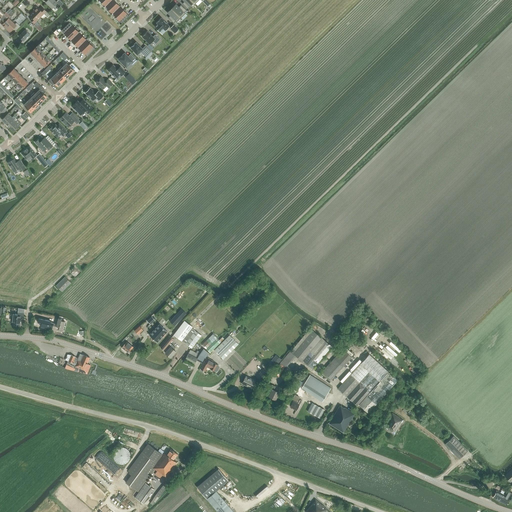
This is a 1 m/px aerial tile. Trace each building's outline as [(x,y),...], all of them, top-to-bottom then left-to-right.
[(55,6),(58,9),(63,3),(59,0),(58,0),(57,2),(54,0),(47,0),(46,2),(52,8),(55,6)] [(110,0),(105,6),(106,7),(107,6),(110,9),(116,3),(113,0),(110,0)] [(189,5),(193,1),(191,0),(183,0),(185,1),(183,3),(188,9),(190,6),(189,5)] [(116,3),(110,9),(112,12),(112,13),(113,14),(120,6),(116,3)] [(172,8),(181,18),(185,13),(184,12),(187,10),(181,5),(179,7),(176,4),(172,8)] [(120,6),(113,14),(114,15),(115,14),(117,17),(124,10),(120,7),(120,6)] [(34,10),(34,11),(40,17),(44,13),(48,17),(50,14),(42,7),(40,9),(38,7),(37,7),(36,7),(34,9),(34,10)] [(1,10),(0,10),(0,18),(2,20),(4,19),(8,14),(6,12),(2,8),(1,10)] [(167,12),(170,15),(168,17),(174,23),(176,21),(177,22),(181,18),(172,8),(168,12),(167,12)] [(124,10),(117,17),(120,20),(119,20),(122,23),(129,16),(124,10)] [(40,17),(34,11),(30,15),(32,17),(30,19),(35,24),(34,26),(35,26),(40,31),(43,28),(39,25),(40,24),(37,21),(40,17)] [(4,22),(2,25),(6,29),(13,22),(10,19),(12,18),(11,17),(8,14),(4,19),(2,20),(4,22)] [(158,24),(155,27),(160,31),(163,28),(165,30),(170,26),(161,17),(156,22),(158,24)] [(97,31),(104,38),(116,27),(109,19),(97,31)] [(15,24),(13,22),(6,29),(10,33),(14,29),(16,31),(20,26),(17,23),(16,23),(15,24)] [(70,23),(61,31),(62,31),(67,37),(75,30),(71,26),(72,25),(70,23)] [(179,30),(174,25),(170,28),(175,33),(179,30)] [(23,41),(30,34),(25,30),(19,36),(23,41)] [(75,30),(67,37),(71,40),(79,32),(78,31),(77,32),(75,30)] [(153,37),(147,31),(142,36),(150,44),(153,41),(156,44),(160,39),(155,34),(153,37)] [(71,40),(75,44),(83,36),(82,37),(79,34),(80,33),(79,32),(71,40),(71,41),(71,40)] [(82,37),(75,44),(78,47),(78,48),(86,39),(85,38),(84,39),(82,37)] [(86,39),(78,48),(82,51),(89,44),(86,41),(87,41),(86,39)] [(136,42),(131,48),(135,52),(134,53),(137,56),(141,52),(143,54),(145,52),(149,55),(152,52),(145,46),(143,48),(136,42)] [(35,58),(36,57),(45,48),(40,43),(31,52),(34,56),(35,58)] [(89,44),(82,51),(87,57),(96,49),(93,46),(92,47),(89,44)] [(40,62),(49,53),(45,48),(36,57),(39,60),(38,61),(40,62)] [(54,57),(49,53),(40,62),(43,65),(44,67),(45,66),(54,57)] [(125,53),(119,59),(120,60),(119,60),(121,62),(122,62),(126,67),(130,63),(132,65),(137,60),(132,55),(130,57),(128,57),(125,53)] [(67,63),(63,67),(70,74),(71,73),(72,74),(74,71),(67,63)] [(118,69),(113,65),(108,70),(115,78),(119,74),(121,76),(125,71),(120,66),(118,69)] [(62,66),(58,70),(66,78),(67,77),(67,78),(70,75),(70,74),(63,67),(62,66)] [(10,83),(19,74),(19,73),(18,72),(17,72),(14,69),(5,78),(10,83)] [(58,70),(54,74),(62,82),(66,78),(58,70)] [(22,77),(19,74),(10,83),(14,87),(23,78),(24,78),(22,77)] [(60,83),(62,82),(54,74),(50,77),(51,79),(49,81),(53,85),(55,83),(59,87),(61,84),(60,83)] [(106,81),(101,77),(96,82),(103,89),(106,86),(109,88),(113,84),(108,79),(106,81)] [(26,81),(23,78),(14,87),(19,92),(28,83),(27,81),(26,81)] [(41,86),(35,92),(43,101),(44,99),(45,100),(48,97),(44,93),(46,91),(41,86)] [(93,101),(96,97),(99,100),(104,96),(99,91),(96,93),(90,88),(85,93),(93,101)] [(43,101),(35,92),(31,96),(39,104),(40,103),(41,104),(43,101)] [(32,97),(28,101),(35,108),(36,109),(38,106),(39,104),(31,96),(32,97)] [(80,102),(78,100),(72,106),(80,115),(85,110),(88,113),(92,109),(83,99),(80,102)] [(24,105),(31,112),(35,108),(28,101),(24,105)] [(6,123),(12,117),(8,113),(2,119),(6,123)] [(68,127),(74,121),(77,124),(80,121),(74,115),(71,118),(66,113),(60,119),(68,127)] [(12,117),(6,123),(10,127),(16,121),(12,117)] [(16,121),(10,127),(13,131),(15,130),(16,129),(17,128),(20,125),(16,121)] [(55,124),(53,126),(52,126),(51,126),(50,128),(50,129),(49,129),(58,138),(61,134),(63,136),(68,132),(59,124),(57,126),(56,124),(55,124)] [(42,140),(40,138),(35,142),(43,151),(47,148),(48,150),(53,146),(45,137),(42,140)] [(22,154),(26,159),(31,156),(32,158),(37,155),(30,147),(30,146),(27,148),(24,151),(21,153),(21,154),(22,154)] [(20,171),(25,168),(20,160),(17,162),(14,158),(13,159),(12,159),(10,160),(9,161),(8,162),(10,165),(9,165),(11,168),(12,168),(14,171),(18,168),(20,171)] [(71,283),(70,281),(65,276),(56,285),(62,292),(71,283)] [(186,313),(181,309),(170,321),(175,326),(186,313)] [(13,314),(12,322),(17,323),(16,324),(20,325),(21,317),(24,317),(24,313),(18,312),(18,314),(13,314)] [(39,318),(38,322),(42,323),(41,326),(49,329),(52,329),(54,323),(51,322),(51,321),(39,318)] [(54,323),(52,329),(55,330),(56,326),(59,327),(59,328),(63,329),(65,321),(61,320),(62,319),(58,318),(57,324),(54,323)] [(181,340),(192,327),(184,320),(174,334),(181,340)] [(167,331),(160,324),(149,335),(157,342),(167,331)] [(140,326),(135,331),(138,335),(143,330),(140,326)] [(332,346),(322,338),(310,328),(290,351),(280,363),(274,374),(279,377),(285,367),(286,368),(288,365),(296,356),(302,361),(303,361),(313,369),(332,346)] [(182,341),(191,348),(200,336),(191,329),(182,341)] [(229,335),(233,339),(237,334),(234,331),(229,335)] [(386,332),(384,334),(393,343),(395,341),(386,332)] [(202,344),(210,352),(220,342),(213,334),(202,344)] [(238,344),(233,339),(229,335),(214,350),(223,359),(238,344)] [(172,345),(171,346),(169,344),(174,339),(170,336),(160,348),(166,352),(165,353),(170,357),(176,351),(174,349),(175,347),(172,345)] [(384,338),(382,341),(392,350),(395,348),(384,338)] [(361,352),(369,342),(367,340),(358,351),(361,352)] [(127,342),(122,348),(128,353),(133,347),(127,342)] [(388,355),(390,353),(381,344),(379,345),(388,355)] [(354,353),(356,351),(348,345),(347,346),(354,353)] [(197,359),(202,362),(204,357),(205,358),(209,353),(203,348),(199,354),(190,350),(185,359),(194,364),(197,359)] [(331,380),(352,357),(343,349),(322,371),(331,380)] [(75,357),(71,355),(69,361),(68,361),(65,368),(67,369),(87,373),(91,365),(87,364),(90,357),(84,355),(80,354),(77,360),(74,359),(75,357)] [(388,372),(368,354),(360,364),(338,388),(357,406),(358,404),(368,413),(397,380),(388,372)] [(352,370),(362,360),(360,357),(350,367),(352,370)] [(210,361),(207,359),(206,358),(201,369),(205,371),(207,366),(210,368),(210,369),(213,371),(214,370),(215,371),(216,371),(217,370),(219,367),(219,366),(218,365),(217,365),(218,364),(211,360),(210,361)] [(263,369),(257,377),(261,380),(268,373),(263,369)] [(306,392),(322,401),(330,388),(310,375),(306,380),(302,377),(292,393),(295,395),(292,400),(293,401),(290,406),(296,410),(306,392)] [(255,380),(245,376),(242,383),(251,388),(255,380)] [(268,396),(276,400),(279,393),(273,390),(275,386),(271,385),(269,391),(270,392),(268,396)] [(320,418),(324,410),(312,403),(307,411),(320,418)] [(329,423),(343,432),(354,413),(344,407),(343,408),(340,406),(329,423)] [(392,412),(383,427),(394,434),(403,420),(400,418),(400,417),(392,412)] [(445,444),(459,458),(467,450),(453,436),(445,444)] [(163,454),(148,443),(128,471),(129,472),(129,473),(131,475),(125,482),(138,492),(155,469),(157,471),(155,474),(160,478),(163,475),(166,477),(177,462),(174,460),(178,454),(171,449),(167,455),(164,453),(163,454)] [(125,463),(127,462),(129,461),(130,459),(130,457),(130,455),(130,452),(129,451),(127,449),(125,448),(123,447),(121,447),(119,448),(117,448),(116,449),(115,450),(114,452),(113,454),(113,456),(113,458),(114,460),(116,462),(117,463),(119,464),(121,465),(124,464),(125,463)] [(103,451),(93,463),(105,473),(110,467),(104,462),(110,456),(103,451)] [(93,468),(95,466),(88,460),(83,465),(88,469),(91,466),(93,468)] [(218,469),(197,487),(207,499),(228,481),(218,469)] [(145,483),(135,497),(143,504),(154,489),(145,483)] [(505,495),(503,494),(499,501),(506,504),(511,493),(507,490),(505,495)] [(497,491),(493,498),(499,501),(503,494),(497,491)] [(233,511),(219,495),(210,503),(217,511),(233,511)] [(316,499),(305,511),(324,511),(327,509),(316,499)] [(80,506),(76,511),(90,511),(93,508),(83,500),(81,502),(80,502),(78,504),(80,506)]
